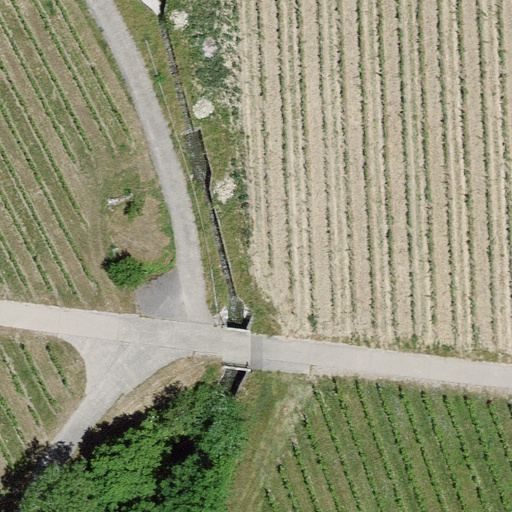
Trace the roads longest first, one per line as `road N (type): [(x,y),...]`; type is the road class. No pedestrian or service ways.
road 1 (track): [(92,0),(135,66),(185,220),(197,335)]
road 2 (track): [(197,335),(511,378)]
road 3 (track): [(24,511),(140,327)]
road 4 (track): [(197,335),(0,312)]
